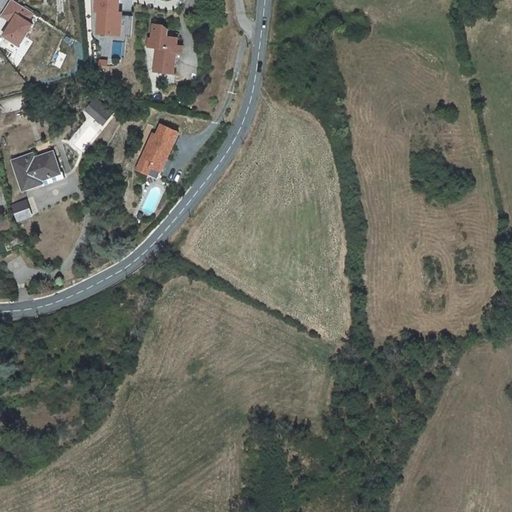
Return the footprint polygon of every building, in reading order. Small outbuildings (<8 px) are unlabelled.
[(11,0),(1,16),(12,23),(4,36),(20,46),(33,25),(29,22),(34,14),(12,0),(11,0)] [(117,0),(93,0),(93,13),(97,13),(96,35),(130,36),(131,16),(120,16),(120,14),(117,13),(117,0)] [(175,49),(177,39),(161,37),(162,26),(152,25),(150,39),(147,39),(146,47),(155,49),(152,73),(172,75),(174,58),(175,49)] [(93,101),(85,110),(94,117),(102,108),(93,101)] [(111,115),(102,108),(94,117),(103,125),(111,115)] [(149,137),(135,170),(157,179),(160,171),(157,170),(163,156),(166,157),(177,132),(159,125),(153,138),(149,137)] [(31,151),(12,157),(21,187),(41,180),(42,183),(63,176),(61,170),(59,170),(52,149),(32,156),(31,151)] [(41,180),(21,187),(23,192),(43,186),(42,183),(41,180)] [(27,202),(12,207),(17,221),(32,216),(27,202)]
